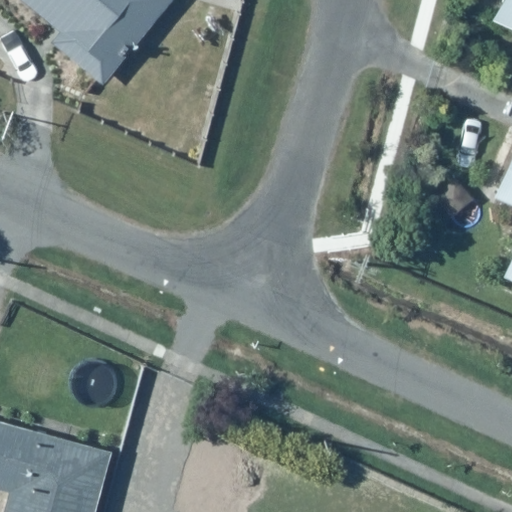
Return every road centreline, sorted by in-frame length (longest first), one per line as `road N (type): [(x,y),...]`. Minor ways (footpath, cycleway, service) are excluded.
road 1 (residential): [(261,309),(344,0)]
road 2 (residential): [(0,193),(261,309)]
road 3 (residential): [(261,309),(511,423)]
